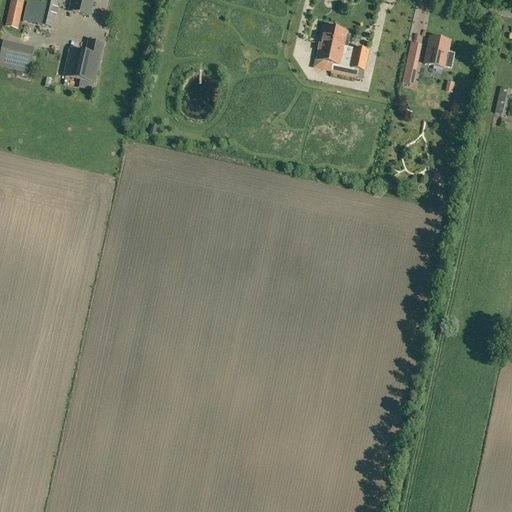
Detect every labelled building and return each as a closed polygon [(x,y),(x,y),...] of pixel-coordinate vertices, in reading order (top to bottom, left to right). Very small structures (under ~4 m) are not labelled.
[(18,30),(23,0),(10,0),(5,27),(18,30)] [(27,0),(23,21),(52,28),(58,0),(44,0),(44,2),(35,0),(27,0)] [(71,0),(68,12),(90,17),(93,2),(92,2),(92,0),(71,0)] [(346,32),(334,30),(335,27),(326,25),(326,28),(323,27),(316,61),(332,64),(331,71),(357,76),(358,70),(364,71),(368,51),(354,48),(354,49),(344,47),(345,42),(347,42),(349,36),(346,35),(346,32)] [(424,65),(444,69),(444,68),(451,69),(454,55),(447,53),(449,42),(430,38),(424,65)] [(70,50),(64,77),(93,84),(102,45),(89,41),(86,54),(70,50)] [(3,43),(0,57),(0,65),(25,72),(31,49),(3,43)] [(409,54),(404,77),(402,83),(411,85),(413,78),(417,56),(419,46),(411,44),(409,54)] [(446,90),(453,92),(454,83),(448,81),(446,90)] [(500,89),(494,115),(504,117),(510,91),(500,89)]
